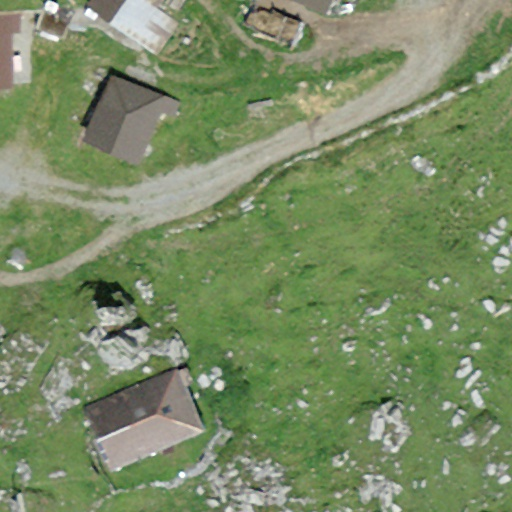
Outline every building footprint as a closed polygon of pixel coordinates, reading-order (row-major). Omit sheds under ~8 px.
[(172,0),(92,0),(87,7),(156,56),(178,25),(162,14),(172,0)] [(291,0),(332,17),(338,0),(291,0)] [(16,17),(0,17),(0,89),(16,90),(16,17)] [(183,100),(112,72),(85,140),(142,162),(162,111),(177,117),(183,100)] [(183,368),(84,408),(108,469),(208,429),(183,368)]
